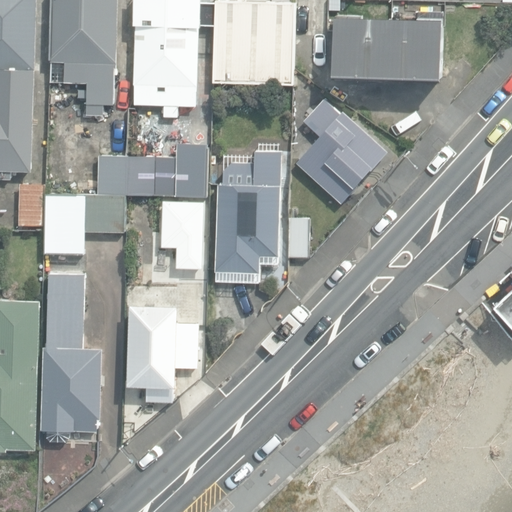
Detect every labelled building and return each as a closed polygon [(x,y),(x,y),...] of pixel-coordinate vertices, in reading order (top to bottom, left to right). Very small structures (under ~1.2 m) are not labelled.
[(0,0),(0,177),(13,178),(13,169),(33,170),(38,0),(0,0)] [(86,115),(104,115),(105,105),(114,105),(116,68),(119,68),(121,0),(53,0),(50,82),(88,84),(88,90),(81,90),(80,98),(86,98),(86,115)] [(166,115),(180,116),(181,104),(198,104),(200,28),(200,26),(203,26),(204,0),(136,0),(136,24),(138,24),(135,104),(165,105),(166,115)] [(215,82),(295,84),(296,2),(216,1),(215,82)] [(333,75),(440,78),(442,20),(335,17),(333,75)] [(298,163),(343,204),(389,152),(344,112),(342,114),(325,98),(303,122),(321,138),(298,163)] [(130,194),(209,196),(210,143),(181,142),(181,156),(131,155),(130,194)] [(218,279),(261,281),(262,261),(279,262),(280,255),(281,255),(284,183),(282,183),(283,150),(280,150),(257,149),(256,156),(256,161),(234,161),(225,169),(224,183),(220,182),(217,269),(219,269),(218,279)] [(127,194),(128,154),(101,154),(100,193),(127,194)] [(20,225),(46,226),(47,184),(21,183),(20,225)] [(46,253),(87,254),(88,231),(127,232),(127,195),(47,194),(46,253)] [(128,213),(155,213),(155,196),(128,196),(128,213)] [(161,208),(183,209),(184,198),(162,197),(161,208)] [(290,255),(310,256),(311,217),(291,217),(290,255)] [(158,243),(140,242),(138,276),(156,277),(158,243)] [(52,442),(66,442),(70,439),(71,430),(99,430),(99,418),(103,418),(104,348),(84,347),(85,274),(52,273),(49,345),(46,345),(42,429),(48,429),(48,439),(52,442)] [(132,428),(154,428),(154,426),(156,426),(156,421),(183,397),(188,397),(190,318),(187,318),(187,308),(152,307),(153,283),(133,282),(132,318),(129,318),(126,424),(132,424),(132,428)] [(511,290),(495,307),(511,325),(511,290)] [(39,448),(43,299),(0,298),(0,453),(9,453),(9,447),(39,448)]
